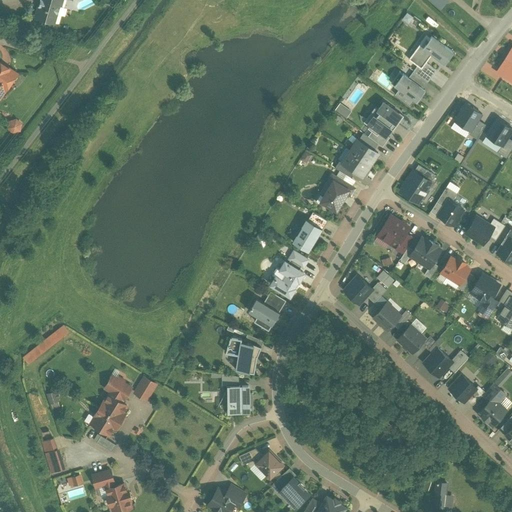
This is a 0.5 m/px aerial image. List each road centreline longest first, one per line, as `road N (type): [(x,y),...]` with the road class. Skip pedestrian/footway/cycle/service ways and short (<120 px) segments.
road 1 (residential): [(511,473),(314,295)]
road 2 (residential): [(377,192),(511,280)]
road 3 (residential): [(458,80),(377,192)]
road 4 (residential): [(277,418),(226,447),(186,511)]
road 5 (residential): [(314,295),(280,360),(277,418)]
road 6 (residential): [(277,418),(307,461),(364,500)]
road 7 (residential): [(377,192),(314,295)]
